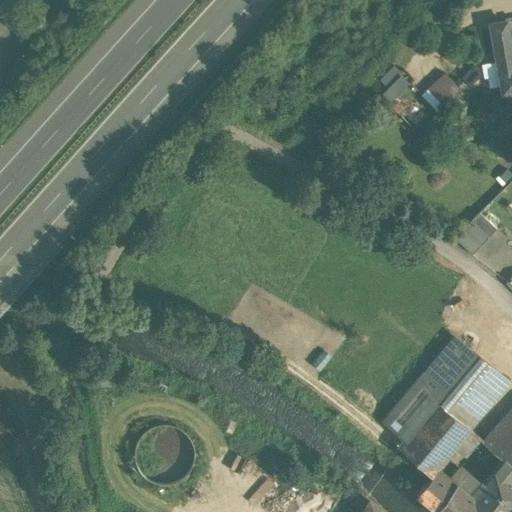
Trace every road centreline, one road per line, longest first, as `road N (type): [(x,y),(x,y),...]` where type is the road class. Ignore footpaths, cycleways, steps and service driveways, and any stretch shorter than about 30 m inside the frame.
road 1 (track): [(0,274),(110,295),(241,142),(441,243),(511,304)]
road 2 (motorway): [(0,263),(234,0)]
road 3 (track): [(356,413),(267,355),(110,295)]
road 4 (motorway): [(173,0),(0,194)]
road 5 (track): [(0,337),(37,375),(42,419),(24,436),(53,511)]
